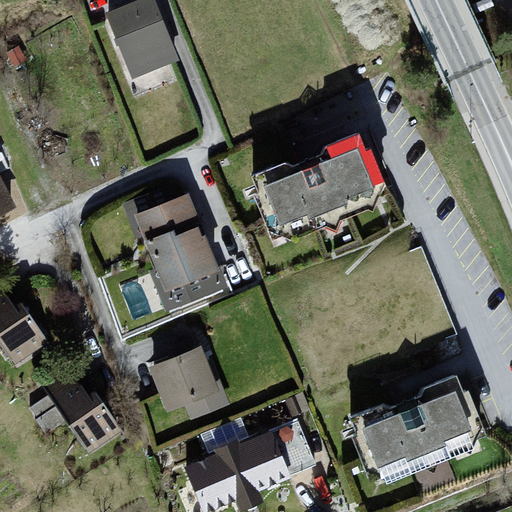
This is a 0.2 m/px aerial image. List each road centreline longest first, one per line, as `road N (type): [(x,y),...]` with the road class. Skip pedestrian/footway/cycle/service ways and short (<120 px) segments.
road 1 (residential): [(0,241),(217,141)]
road 2 (tertiary): [(436,0),(511,167)]
